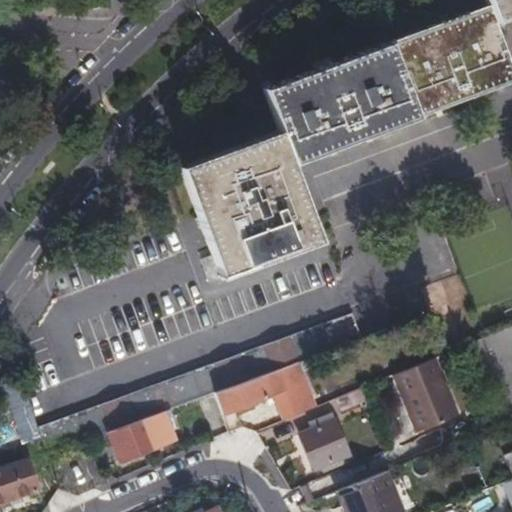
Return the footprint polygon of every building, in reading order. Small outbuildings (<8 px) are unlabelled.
[(511,0),(483,0),(486,7),(259,90),(275,133),(172,172),(210,279),(314,242),(287,166),(511,84),(511,76),(494,27),(511,20),(511,0)] [(298,360),(359,338),(350,313),(37,423),(47,450),(85,437),(110,428),(167,408),(213,391),(298,360)] [(405,326),(383,334),(388,348),(410,340),(405,326)] [(392,374),(405,404),(409,402),(421,431),(457,415),(434,357),(392,374)] [(239,425),(236,416),(233,407),(273,393),(282,420),(314,406),(298,360),(213,391),(228,430),(239,425)] [(386,390),(381,379),(361,387),(365,398),(386,390)] [(409,402),(405,404),(415,433),(421,431),(409,402)] [(110,428),(115,443),(121,459),(177,438),(167,408),(110,428)] [(323,421),(323,419),(322,417),(307,422),(310,427),(297,432),(311,465),(320,462),(335,455),(345,451),(332,418),(323,421)] [(338,462),(335,455),(320,462),(323,468),(338,462)] [(0,498),(34,487),(29,472),(25,457),(0,464),(0,498)] [(349,510),(393,492),(384,470),(335,489),(342,505),(346,503),(349,510)] [(398,511),(401,511),(393,492),(349,510),(350,511),(398,511)]
